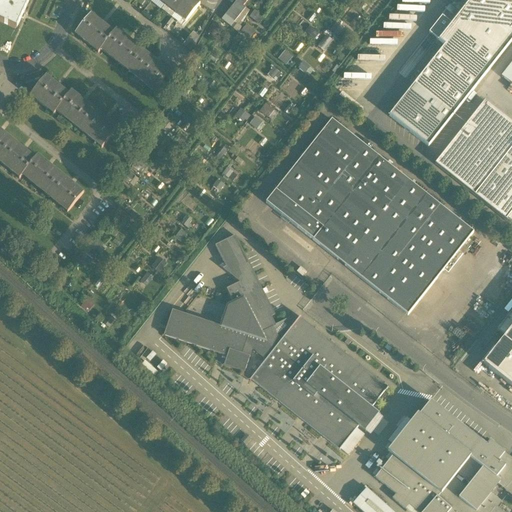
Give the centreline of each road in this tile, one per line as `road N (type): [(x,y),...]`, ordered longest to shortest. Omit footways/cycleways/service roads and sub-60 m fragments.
road 1 (residential): [(0,108),(106,197),(48,270)]
road 2 (unclassified): [(511,426),(347,298)]
